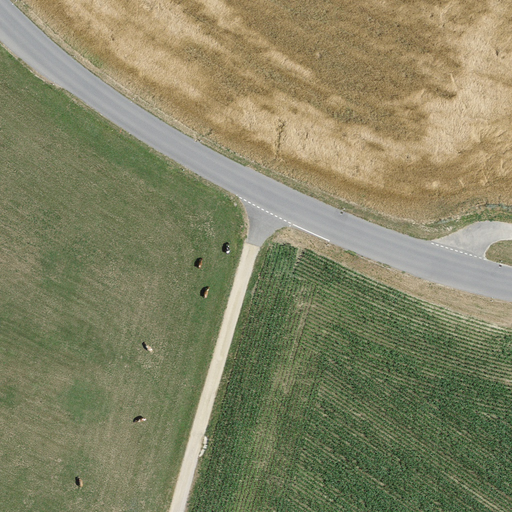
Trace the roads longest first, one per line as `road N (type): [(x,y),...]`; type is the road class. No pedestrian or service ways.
road 1 (tertiary): [(511,283),(445,275),(262,203),(82,89),(0,16)]
road 2 (track): [(174,511),(262,203)]
